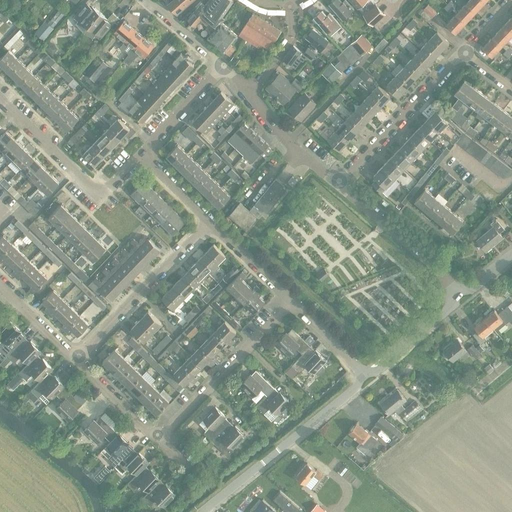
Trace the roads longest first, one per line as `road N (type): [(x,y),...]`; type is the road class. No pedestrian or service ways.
road 1 (unclassified): [(362,375),(354,390),(202,511)]
road 2 (residential): [(139,154),(109,188),(95,191),(0,99)]
road 3 (residential): [(76,360),(209,222)]
road 4 (residential): [(157,439),(291,302)]
road 5 (residential): [(337,184),(459,53)]
road 6 (residential): [(459,297),(337,184)]
road 7 (residential): [(337,184),(295,150),(249,92)]
road 8 (unclassified): [(459,297),(362,375)]
road 9 (residential): [(139,154),(222,66)]
